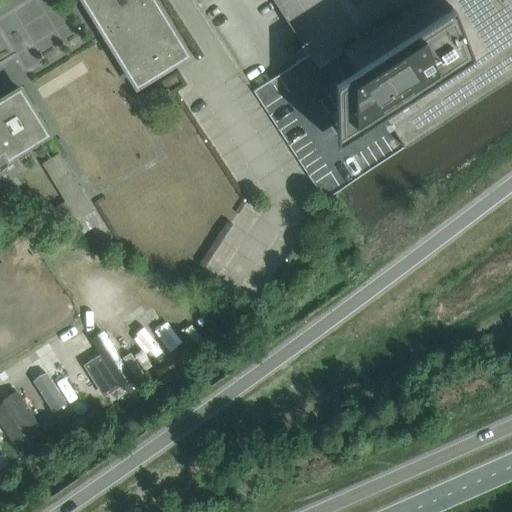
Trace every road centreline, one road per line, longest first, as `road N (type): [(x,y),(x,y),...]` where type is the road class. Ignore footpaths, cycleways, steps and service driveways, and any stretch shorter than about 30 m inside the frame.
road 1 (primary): [(511,179),(53,511)]
road 2 (primary): [(511,426),(319,511)]
